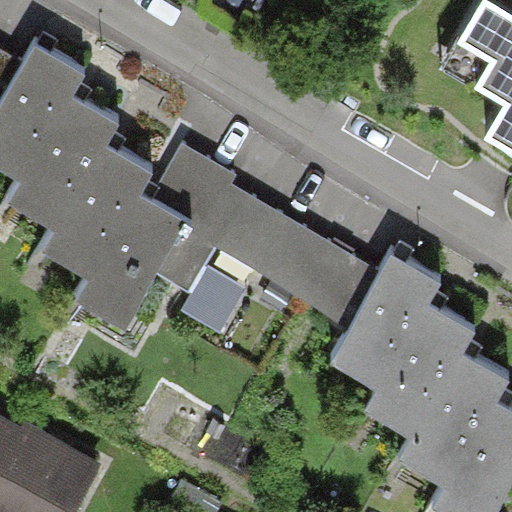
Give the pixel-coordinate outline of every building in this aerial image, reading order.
[(511,0),(470,0),(440,52),(477,74),(484,62),(509,76),(488,112),(511,126),(511,0)] [(0,81),(7,85),(29,41),(0,26),(0,81)] [(190,216),(152,195),(147,192),(140,187),(154,165),(115,142),(107,138),(120,117),(79,95),(73,91),(87,67),(45,44),(39,40),(0,108),(0,152),(22,165),(8,189),(54,216),(41,238),(91,267),(78,290),(130,319),(156,274),(190,216)] [(190,216),(156,274),(190,293),(218,244),(349,323),(381,268),(335,237),(332,241),(234,184),(239,174),(184,140),(152,195),(190,216)] [(434,493),(467,511),(491,511),(511,477),(511,399),(507,396),(500,392),(511,371),(511,370),(474,349),(466,344),(480,321),(440,298),(432,293),(444,273),(402,249),(395,244),(381,268),(349,323),(337,346),(383,372),(372,392),(418,419),(403,444),(447,469),(434,493)] [(0,511),(69,511),(99,456),(26,416),(21,425),(0,413),(0,511)]
